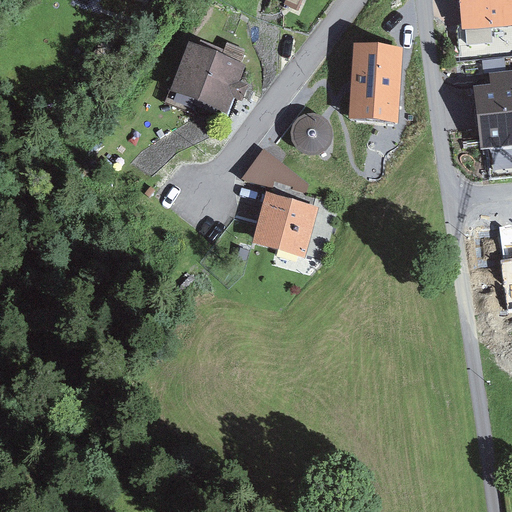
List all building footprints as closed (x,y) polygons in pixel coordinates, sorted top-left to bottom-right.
[(511,0),(458,0),(462,32),(511,26),(511,0)] [(403,47),(354,43),(348,119),(397,122),(403,47)] [(197,52),(189,49),(171,97),(228,119),(247,69),(240,67),(246,53),(227,46),(224,54),(200,44),(197,52)] [(493,90),(473,92),(481,155),(511,151),(511,76),(491,79),(493,90)] [(331,129),(329,123),(324,118),(318,115),(312,113),(305,114),(300,117),(295,122),(292,128),(292,134),(293,140),(296,146),(301,151),(307,153),(314,153),(320,151),(326,148),(330,142),(332,136),(331,129)] [(308,184),(262,153),(242,182),(273,192),(275,184),(306,193),(308,184)] [(318,213),(267,200),(255,249),(306,261),(318,213)] [(511,259),(502,261),(508,309),(511,308),(511,259)]
